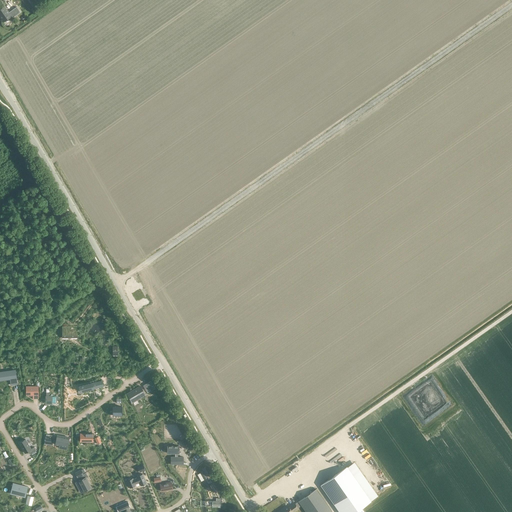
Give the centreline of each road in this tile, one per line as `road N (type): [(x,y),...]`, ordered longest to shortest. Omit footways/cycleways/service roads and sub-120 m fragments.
road 1 (track): [(117,284),(511,6)]
road 2 (tertiary): [(162,362),(0,81)]
road 3 (residential): [(162,362),(71,422),(54,423),(25,404),(1,418),(54,511)]
road 4 (unknown): [(246,504),(289,489),(319,449),(354,424),(388,474)]
